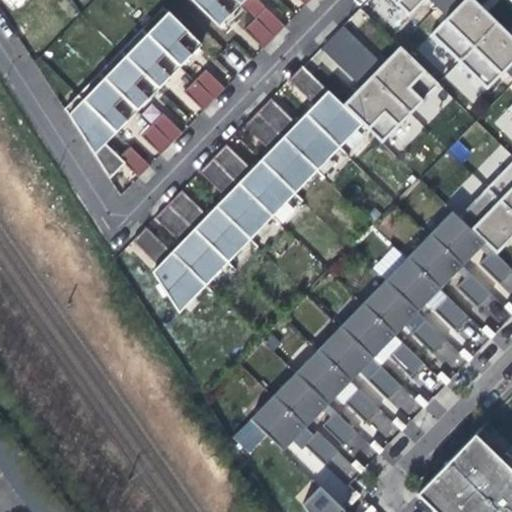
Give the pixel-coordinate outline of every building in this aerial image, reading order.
[(188,0),(218,28),(241,5),(235,0),(188,0)] [(387,0),(419,29),(447,0),(387,0)] [(458,66),(496,26),(470,1),(468,0),(447,0),(419,29),(458,66)] [(285,28),(265,8),(255,19),(275,39),(285,28)] [(200,46),(162,9),(140,31),(178,69),(200,46)] [(275,39),(255,19),(243,31),(263,51),(275,39)] [(511,83),(511,41),(496,26),(458,66),(486,93),(503,75),(511,83)] [(178,69),(140,31),(119,53),(157,90),(178,69)] [(350,60),(361,50),(342,31),(331,42),(321,53),(340,71),(350,60)] [(370,80),(381,69),(361,50),(350,60),(370,80)] [(370,80),(410,118),(438,89),(399,50),(381,69),(370,80)] [(157,90),(119,53),(99,73),(137,111),(157,90)] [(361,91),(370,80),(350,60),(340,71),(361,91)] [(314,109),(327,95),(301,70),(287,84),(314,109)] [(211,102),(223,89),(205,71),(193,83),(211,102)] [(137,111),(99,73),(79,94),(117,132),(137,111)] [(381,148),(410,118),(370,80),(361,91),(342,110),(360,128),(381,148)] [(211,102),(193,83),(182,94),(201,112),(211,102)] [(117,132),(79,94),(64,110),(109,180),(123,165),(118,160),(103,146),(117,132)] [(342,110),(327,95),(314,109),(305,118),(338,151),(360,128),(342,110)] [(282,141),(296,128),(269,102),(256,116),(282,141)] [(180,133),(162,116),(152,126),(170,143),(180,133)] [(269,155),(282,141),(256,116),(243,130),(269,155)] [(338,151),(305,118),(296,128),(282,141),(316,174),(338,151)] [(170,143),(152,126),(140,139),(158,155),(170,143)] [(316,174),(282,141),(269,155),(260,164),(294,197),(316,174)] [(150,164),(132,146),(118,160),(123,165),(137,178),(150,164)] [(251,173),(225,148),(211,162),(238,187),(251,173)] [(224,201),(238,187),(211,162),(198,176),(224,201)] [(294,197),(260,164),(251,173),(238,187),(271,220),(294,197)] [(511,217),(511,164),(485,192),(511,217)] [(271,220),(238,187),(224,201),(215,211),(249,243),(271,220)] [(511,240),(511,217),(485,192),(457,221),(484,247),(491,254),(495,258),(511,240)] [(193,234),(207,220),(180,194),(167,208),(193,234)] [(180,247),(193,234),(167,208),(154,222),(180,247)] [(249,243),(215,211),(207,220),(193,234),(227,266),(249,243)] [(480,250),(484,247),(457,221),(451,215),(429,239),(461,270),(470,261),(480,250)] [(157,269),(171,256),(145,231),(132,244),(157,269)] [(193,234),(180,247),(171,256),(204,289),(227,266),(193,234)] [(458,273),(461,270),(429,239),(406,262),(439,293),(452,280),(458,273)] [(480,250),(488,258),(491,254),(484,247),(480,250)] [(511,274),(495,258),(491,254),(488,258),(478,268),(499,289),(511,274)] [(178,317),(204,289),(171,256),(157,269),(151,275),(178,317)] [(439,293),(406,262),(384,284),(417,316),(427,305),(436,296),(439,293)] [(458,273),(466,281),(469,278),(461,270),(458,273)] [(477,312),(490,298),(469,278),(466,281),(456,291),(477,312)] [(417,316),(384,284),(362,307),(394,339),(402,331),(413,320),(417,316)] [(436,296),(443,304),(446,301),(439,293),(436,296)] [(454,335),(467,321),(446,301),(443,304),(433,314),(454,335)] [(394,339),(362,307),(339,331),(372,362),(379,355),(391,343),(394,339)] [(413,320),(421,327),(424,324),(417,316),(413,320)] [(431,358),(445,344),(424,324),(421,327),(411,337),(431,358)] [(481,334),(490,342),(494,338),(485,330),(481,334)] [(372,362),(339,331),(317,353),(349,385),(358,377),(368,366),(372,362)] [(391,343),(398,350),(402,347),(394,339),(391,343)] [(409,381),(423,367),(402,347),(398,350),(389,360),(409,381)] [(349,385),(317,353),(294,376),(327,408),(337,398),(346,388),(349,385)] [(459,357),(467,365),(471,361),(463,353),(459,357)] [(368,366),(376,373),(379,370),(372,362),(368,366)] [(387,404),(400,390),(379,370),(376,373),(366,383),(387,404)] [(327,408),(294,376),(272,399),(305,431),(311,424),(323,412),(327,408)] [(436,380),(445,389),(449,385),(440,376),(436,380)] [(346,388),(354,396),(357,393),(349,385),(346,388)] [(365,427),(378,413),(357,393),(354,396),(343,407),(365,427)] [(305,431),(272,399),(249,423),(282,454),(288,447),(301,435),(305,431)] [(414,403),(423,412),(427,407),(418,399),(414,403)] [(323,412),(331,419),(335,416),(327,408),(323,412)] [(342,450),(355,436),(335,416),(331,419),(321,429),(342,450)] [(392,426),(400,434),(404,430),(396,422),(392,426)] [(511,451),(485,426),(480,432),(511,462),(511,451)] [(0,474),(29,511),(63,511),(4,434),(0,428),(0,474)] [(312,439),(305,431),(301,435),(309,442),(312,439)] [(511,511),(511,462),(480,432),(415,497),(430,511),(511,511)] [(323,469),(337,456),(316,435),(312,439),(309,442),(303,449),(323,469)] [(369,449),(378,458),(382,454),(373,445),(369,449)] [(350,468),(359,477),(363,473),(355,464),(350,468)] [(302,508),(306,511),(341,511),(319,490),(302,508)] [(359,499),(354,495),(346,503),(350,507),(359,499)]
